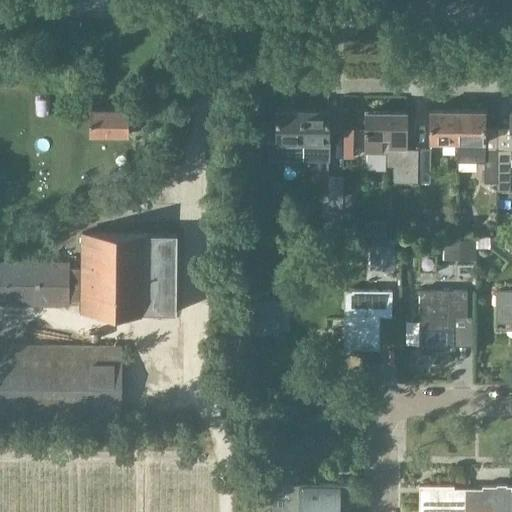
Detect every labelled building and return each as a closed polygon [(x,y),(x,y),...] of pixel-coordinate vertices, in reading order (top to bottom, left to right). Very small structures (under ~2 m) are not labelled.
[(140,129),(140,109),(128,109),(128,108),(89,108),(89,133),(128,133),(128,128),(140,129)] [(302,159),(303,109),(276,108),(276,119),(250,119),(250,141),(291,141),(291,159),(302,159)] [(456,143),(457,109),(430,108),(429,143),(456,143)] [(303,109),(302,159),(303,159),(303,142),(317,142),(316,159),(328,159),(329,109),(303,109)] [(497,127),(484,126),(484,109),(457,109),(456,143),(456,160),(483,160),(483,182),(495,182),(497,182),(497,127)] [(511,109),(509,110),(509,127),(497,127),(497,182),(497,190),(509,190),(510,158),(511,157),(511,109)] [(416,181),(416,148),(406,147),(406,111),(366,111),(365,151),(384,151),(384,165),(392,165),(392,181),(416,181)] [(416,148),(416,181),(430,181),(430,148),(416,148)] [(341,205),(342,175),(329,175),(328,205),(341,205)] [(140,208),(162,205),(161,194),(139,198),(140,208)] [(70,261),(0,260),(0,304),(69,306),(69,300),(81,300),(81,312),(176,312),(177,233),(81,233),(81,267),(70,267),(70,261)] [(473,265),(472,242),(447,243),(447,265),(473,265)] [(391,314),(391,289),(344,288),(344,347),(379,347),(379,314),(391,314)] [(467,315),(467,289),(420,289),(419,347),(420,347),(420,351),(435,351),(435,347),(454,347),(454,314),(467,315)] [(495,320),(495,329),(511,328),(511,289),(495,289),(495,320)] [(400,313),(399,337),(415,338),(415,313),(400,313)] [(456,316),(455,337),(466,338),(467,317),(456,316)] [(348,511),(349,483),(299,482),(299,476),(287,476),(287,482),(269,482),(268,511),(348,511)] [(464,511),(465,489),(454,489),(454,485),(419,484),(418,511),(464,511)] [(511,511),(511,490),(511,485),(482,485),(482,490),(465,489),(464,511),(511,511)]
